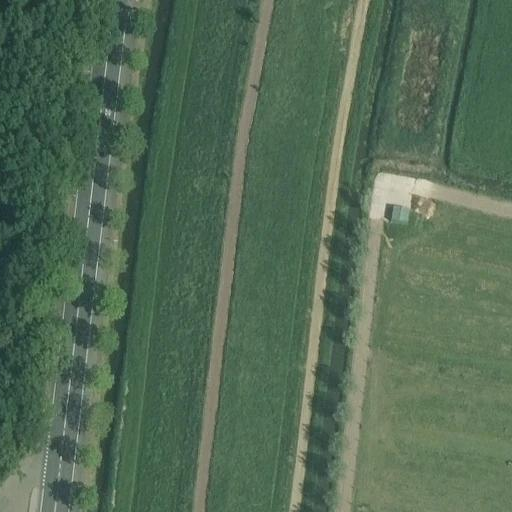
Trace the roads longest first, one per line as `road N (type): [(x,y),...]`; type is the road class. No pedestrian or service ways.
road 1 (track): [(293,511),(330,171),(364,0)]
road 2 (secondary): [(53,511),(113,0)]
